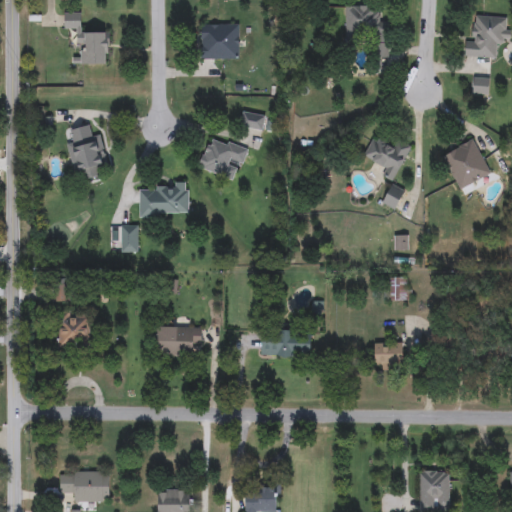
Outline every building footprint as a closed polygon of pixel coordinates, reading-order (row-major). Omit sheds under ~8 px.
[(388,21),(389,59),(373,59),(372,33),(346,34),(346,8),(377,7),(377,21),(388,21)] [(81,13),(81,31),(64,31),(64,13),(81,13)] [(465,57),(466,40),(474,41),(475,16),(511,19),(509,42),(498,41),(497,59),(465,57)] [(201,60),(201,25),(238,25),(238,60),(201,60)] [(108,33),(108,65),(80,65),(80,33),(108,33)] [(488,96),(472,95),(474,78),(490,79),(488,96)] [(263,131),(240,127),(242,112),(265,116),(263,131)] [(67,142),(72,141),(70,130),(89,126),(91,136),(101,134),(110,174),(76,182),(67,142)] [(247,148),(237,182),(199,169),(209,136),(247,148)] [(393,181),(380,174),(384,168),(364,156),(375,137),(393,147),(398,139),(412,147),(393,181)] [(492,176),(460,192),(442,156),(474,140),(492,176)] [(188,184),(188,217),(139,217),(139,191),(158,191),(158,184),(188,184)] [(381,204),(392,184),(405,191),(395,211),(381,204)] [(121,253),(121,226),(138,226),(138,253),(121,253)] [(393,250),(393,236),(407,236),(407,250),(393,250)] [(390,301),(390,277),(408,277),(408,301),(390,301)] [(58,348),(58,313),(89,313),(89,348),(58,348)] [(192,355),(157,355),(157,327),(201,327),(201,347),(192,347),(192,355)] [(310,357),(261,356),(262,331),(311,333),(310,357)] [(374,367),(374,343),(402,343),(402,367),(374,367)] [(109,503),(72,503),(72,494),(60,494),(60,472),(109,472),(109,503)] [(419,511),(419,472),(449,472),(449,511),(419,511)] [(276,488),(277,511),(245,511),(245,488),(276,488)] [(157,511),(157,490),(190,490),(190,511),(157,511)]
